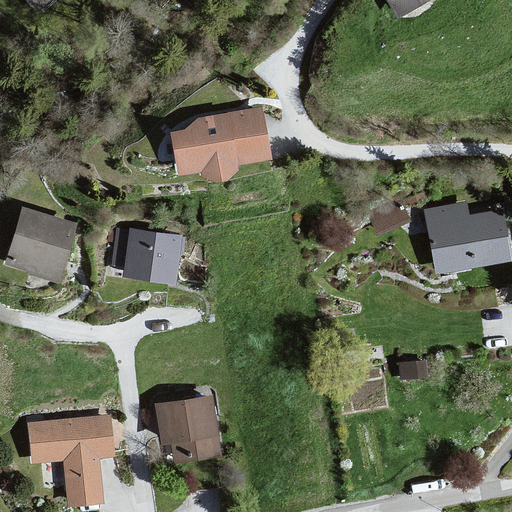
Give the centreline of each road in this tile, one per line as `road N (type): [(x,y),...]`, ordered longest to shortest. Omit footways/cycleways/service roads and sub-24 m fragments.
road 1 (unclassified): [(325,0),(278,74),(282,132),(511,149)]
road 2 (track): [(144,511),(120,336),(193,321)]
road 3 (unclassified): [(393,511),(511,489)]
